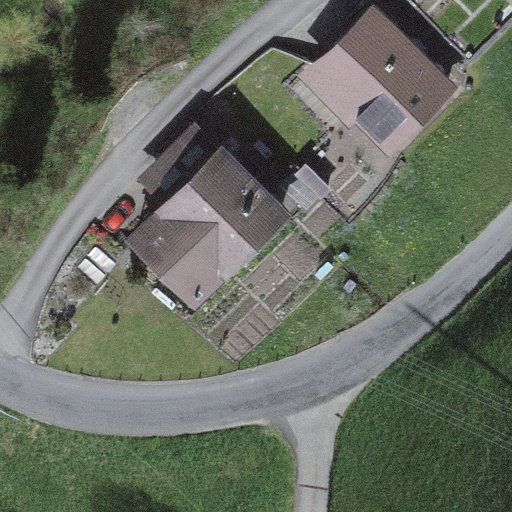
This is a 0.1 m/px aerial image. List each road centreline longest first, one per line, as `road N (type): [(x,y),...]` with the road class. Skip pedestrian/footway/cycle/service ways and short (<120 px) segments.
road 1 (unclassified): [(0,378),(125,406),(206,402),(280,386),(389,334),(511,225)]
road 2 (residential): [(0,350),(42,270),(107,176),(159,120),(299,0)]
